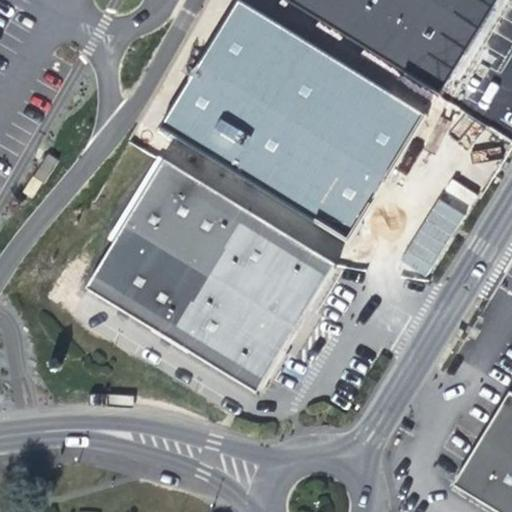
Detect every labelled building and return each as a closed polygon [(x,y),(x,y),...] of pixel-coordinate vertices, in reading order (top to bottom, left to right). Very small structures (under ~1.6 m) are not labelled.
[(284,0),(441,94),(497,0),(284,0)] [(343,242),(423,114),(239,4),(164,126),(343,242)] [(338,267),(164,162),(86,289),(259,395),(338,267)] [(428,279),(477,194),(449,178),(400,263),(428,279)] [(511,511),(511,399),(455,492),(488,511),(511,511)]
